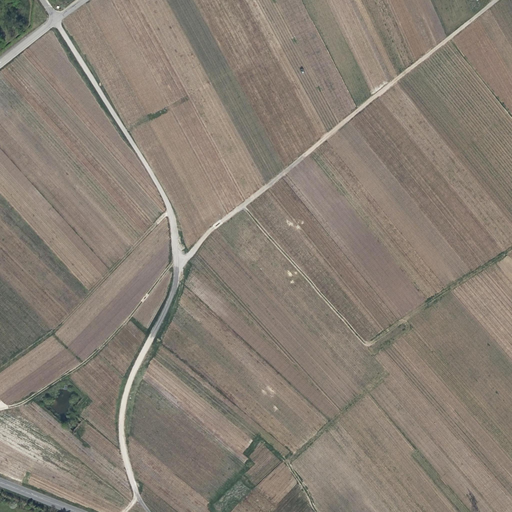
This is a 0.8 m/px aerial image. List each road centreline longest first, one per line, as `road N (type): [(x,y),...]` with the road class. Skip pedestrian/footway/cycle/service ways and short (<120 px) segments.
road 1 (track): [(54,18),(172,213),(175,284),(134,372),(121,430),(124,458),(149,511)]
road 2 (track): [(177,269),(209,232),(496,0)]
